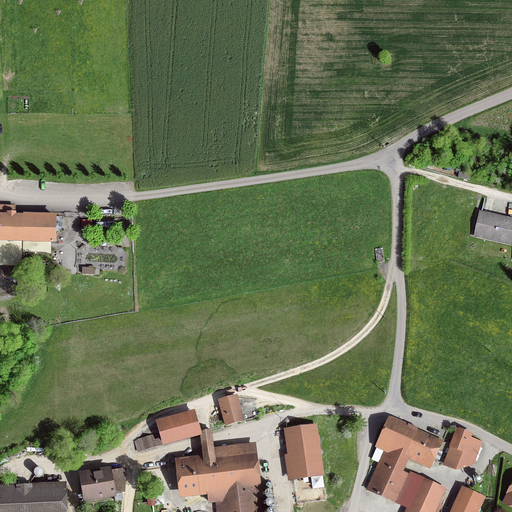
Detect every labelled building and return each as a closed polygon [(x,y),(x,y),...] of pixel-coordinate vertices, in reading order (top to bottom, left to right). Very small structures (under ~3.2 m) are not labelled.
[(16,205),(0,204),(0,239),(56,241),(57,213),(16,212),(16,205)] [(511,217),(479,210),(473,237),(511,245),(511,217)] [(218,399),(225,425),(245,420),(237,394),(218,399)] [(195,409),(156,420),(159,432),(163,445),(201,434),(202,434),(201,430),(195,409)] [(443,439),(389,415),(375,446),(384,450),(367,489),(396,502),(409,473),(404,471),(409,459),(430,468),(443,439)] [(285,454),(289,480),(324,475),(317,423),(284,428),(287,454),(285,454)] [(473,432),(456,426),(449,446),(450,447),(443,465),(456,470),(474,465),(482,441),(471,436),(473,432)] [(265,511),(256,442),(214,446),(213,439),(212,428),(201,430),(202,434),(201,434),(201,442),(202,447),(203,455),(175,457),(180,497),(208,494),(209,502),(216,502),(216,511),(265,511)] [(137,452),(163,445),(159,432),(139,438),(134,442),(137,452)] [(111,465),(79,471),(84,501),(117,496),(116,493),(125,492),(126,467),(112,469),(111,465)] [(410,471),(409,473),(396,502),(406,507),(404,511),(435,511),(447,488),(425,478),(425,477),(410,471)] [(511,481),(506,493),(507,493),(502,503),(511,507),(511,481)] [(67,511),(66,482),(0,484),(0,511),(67,511)] [(476,511),(483,497),(465,488),(454,511),(476,511)]
